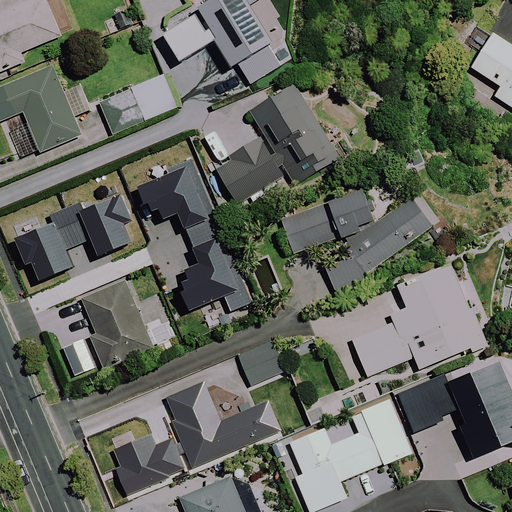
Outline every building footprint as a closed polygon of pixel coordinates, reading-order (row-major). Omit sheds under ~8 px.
[(0,71),(1,74),(26,63),(22,54),(29,52),(74,33),(59,0),(39,0),(0,16),(0,71)] [(262,20),(249,0),(217,0),(199,11),(201,15),(163,38),(182,68),(221,43),(237,70),(242,67),(254,87),(286,67),(259,23),(262,20)] [(511,47),(494,37),(474,71),(503,88),(496,99),(511,108),(511,47)] [(0,119),(2,124),(25,114),(30,125),(12,133),(25,162),(83,138),(75,120),(95,111),(84,85),(64,93),(54,69),(0,91),(0,119)] [(178,110),(165,79),(103,105),(115,135),(178,110)] [(296,84),(252,111),(297,187),(342,160),(296,84)] [(148,187),(143,170),(111,179),(116,197),(148,187)] [(283,220),(295,256),(343,241),(362,234),(359,227),(377,221),(368,192),(331,204),(283,220)] [(116,236),(98,193),(48,214),(65,256),(58,259),(68,283),(157,247),(144,216),(125,223),(128,231),(116,236)] [(440,224),(420,196),(346,248),(352,256),(329,268),(337,296),(440,224)] [(180,245),(170,223),(156,229),(166,251),(148,259),(161,289),(197,274),(184,244),(180,245)] [(280,291),(267,258),(247,265),(260,298),(280,291)] [(398,326),(355,342),(368,377),(417,359),(421,370),(488,345),(457,265),(400,286),(409,309),(393,315),(398,326)] [(149,330),(131,284),(86,301),(99,335),(93,337),(105,368),(162,346),(155,328),(149,330)] [(286,372),(274,343),(241,358),(254,387),(286,372)] [(416,436),(446,424),(443,416),(462,409),(468,425),(464,427),(476,458),(508,446),(511,445),(511,379),(511,380),(504,363),(452,384),(448,374),(399,393),(416,436)] [(375,380),(305,406),(312,424),(382,398),(375,380)] [(223,423),(208,385),(169,400),(195,466),(283,432),(272,403),(223,423)] [(414,455),(394,400),(354,416),(361,435),(333,445),(327,429),(292,442),(305,476),(299,478),(311,511),(317,511),(352,499),(345,481),(414,455)] [(180,472),(168,439),(141,450),(153,483),(180,472)] [(247,511),(234,478),(182,499),(187,511),(247,511)]
